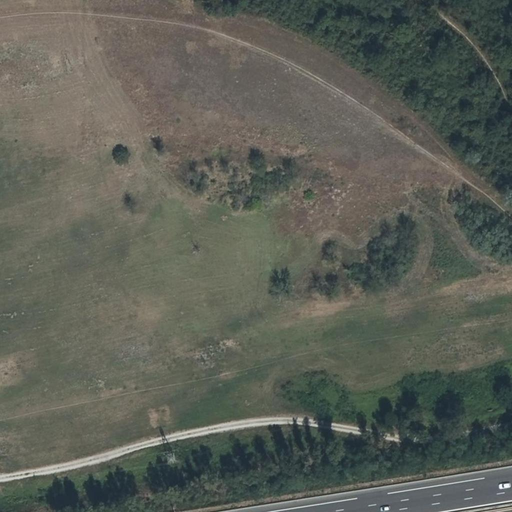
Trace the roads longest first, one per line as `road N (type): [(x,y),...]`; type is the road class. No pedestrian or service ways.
road 1 (track): [(511,426),(423,437),(271,418),(0,477)]
road 2 (motorway): [(511,486),(350,511)]
